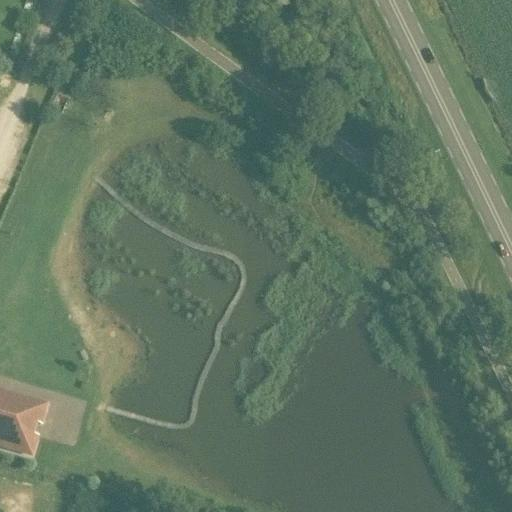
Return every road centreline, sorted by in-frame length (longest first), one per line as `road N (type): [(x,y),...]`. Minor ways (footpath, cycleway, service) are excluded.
road 1 (primary): [(511,257),(389,0)]
road 2 (residential): [(282,103),(137,0)]
